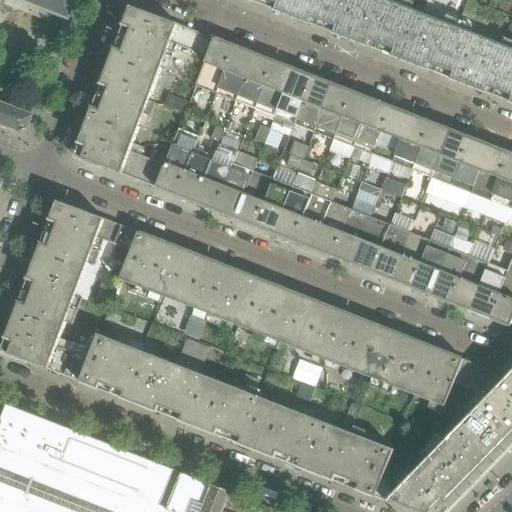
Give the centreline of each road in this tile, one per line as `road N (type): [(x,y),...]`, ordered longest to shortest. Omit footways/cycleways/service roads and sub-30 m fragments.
road 1 (residential): [(511,359),(41,169)]
road 2 (residential): [(344,511),(0,373)]
road 3 (residential): [(174,0),(511,130)]
road 4 (residential): [(41,169),(102,0)]
